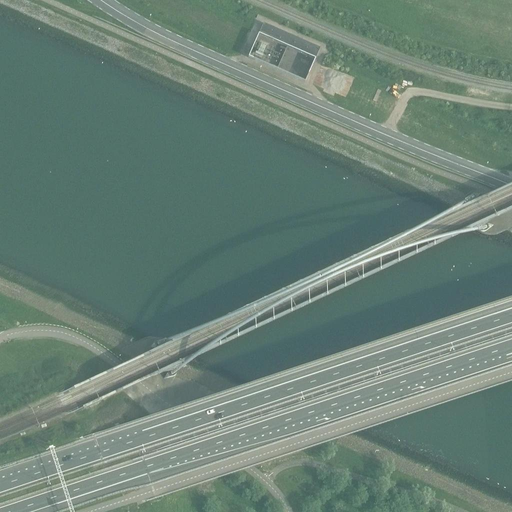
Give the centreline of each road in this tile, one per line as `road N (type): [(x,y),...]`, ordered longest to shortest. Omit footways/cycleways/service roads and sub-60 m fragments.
road 1 (motorway): [(511,317),(0,488)]
road 2 (motorway): [(8,511),(511,347)]
road 3 (unclassified): [(511,186),(178,44),(100,0)]
road 4 (unclassified): [(511,374),(92,511)]
road 5 (unclassified): [(287,511),(253,472),(95,348),(52,330),(0,337)]
